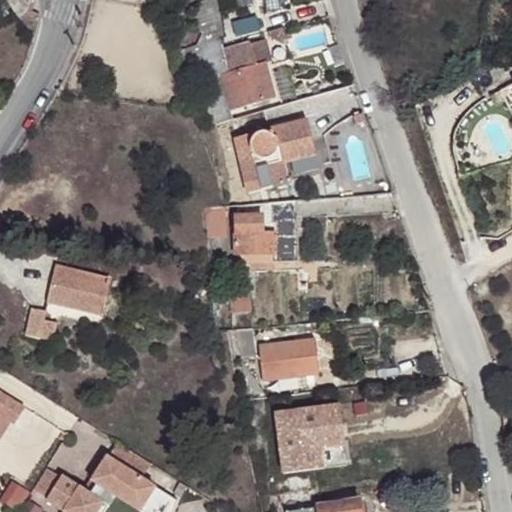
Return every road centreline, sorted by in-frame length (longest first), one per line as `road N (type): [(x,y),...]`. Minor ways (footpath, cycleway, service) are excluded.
road 1 (residential): [(348,0),(443,283)]
road 2 (residential): [(443,283),(484,386),(504,511)]
road 3 (residential): [(0,151),(29,105),(63,3)]
